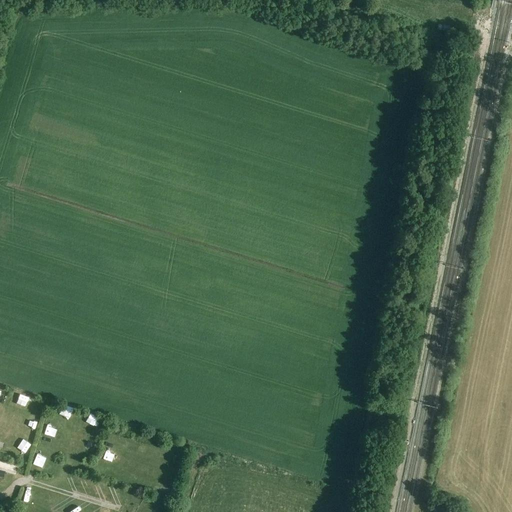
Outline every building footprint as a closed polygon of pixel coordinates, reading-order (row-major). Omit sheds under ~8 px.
[(92,423),(100,429),(107,420),(98,414),(92,423)] [(41,429),(42,420),(31,419),(30,428),(41,429)] [(0,439),(0,450),(9,451),(9,440),(0,439)] [(94,439),(89,449),(99,453),(103,443),(94,439)] [(23,451),(33,454),(36,445),(25,442),(23,451)] [(41,454),(40,464),(49,466),(51,456),(41,454)] [(74,487),(84,492),(89,483),(79,477),(74,487)] [(31,491),(30,498),(45,501),(46,494),(31,491)] [(75,511),(79,501),(69,497),(65,507),(75,511)]
